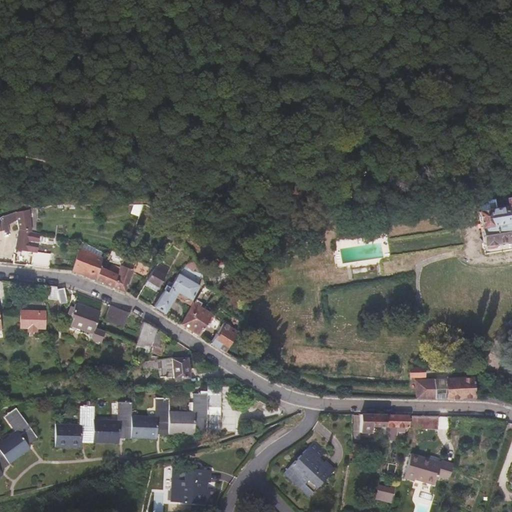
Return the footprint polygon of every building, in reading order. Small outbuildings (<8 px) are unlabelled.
[(511,189),(502,191),(503,198),(508,201),(509,205),(505,206),(503,209),(495,210),(493,200),(478,203),(484,242),(488,241),(488,245),(511,241),(511,189)] [(9,226),(17,221),(18,229),(31,231),(30,211),(6,216),(0,219),(0,231),(6,230),(10,230),(9,226)] [(36,253),(39,233),(31,231),(18,229),(16,249),(36,253)] [(100,267),(104,255),(101,254),(99,257),(92,253),(93,250),(89,248),(88,252),(79,248),(70,270),(112,288),(120,266),(113,264),(109,272),(100,267)] [(134,273),(139,261),(125,254),(120,266),(133,272),(134,273)] [(48,268),(49,257),(33,255),(31,266),(48,268)] [(147,279),(154,269),(139,261),(134,273),(147,279)] [(158,289),(169,270),(157,263),(154,269),(147,279),(146,281),(158,289)] [(124,293),(133,272),(120,266),(112,288),(124,293)] [(189,304),(199,287),(178,275),(167,293),(164,292),(153,308),(164,314),(175,297),(189,304)] [(206,294),(209,289),(204,286),(200,291),(206,294)] [(60,301),(57,290),(57,288),(49,287),(48,299),(60,301)] [(67,303),(64,290),(57,290),(60,301),(60,304),(67,303)] [(92,334),(100,313),(75,304),(71,317),(73,318),(70,326),(92,334)] [(209,325),(213,317),(193,304),(181,325),(199,336),(206,325),(208,326),(209,325)] [(121,328),(127,314),(119,309),(111,306),(105,321),(121,328)] [(44,329),(45,312),(21,311),(21,328),(27,329),(27,332),(37,332),(37,329),(44,329)] [(225,352),(237,332),(213,317),(209,325),(215,328),(216,326),(220,328),(211,343),(225,352)] [(150,350),(154,329),(143,323),(137,346),(150,350)] [(162,349),(165,335),(154,329),(150,350),(150,353),(160,355),(161,348),(162,349)] [(171,358),(153,361),(142,363),(144,372),(162,370),(162,376),(174,376),(174,378),(189,378),(188,359),(172,360),(171,358)] [(425,378),(425,370),(409,370),(409,378),(425,378)] [(474,380),(446,382),(434,382),(415,382),(415,399),(447,399),(475,399),(474,380)] [(220,432),(221,417),(222,387),(208,386),(207,396),(194,396),(193,413),(169,412),(170,400),(156,399),(155,417),(132,416),(132,404),(118,404),(117,421),(94,421),(94,409),(80,408),(80,426),(56,425),(55,446),(81,447),(82,440),(86,440),(85,443),(92,443),(92,442),(119,442),(120,436),(123,436),(123,439),(130,439),(130,438),(156,438),(157,432),(161,432),(160,435),(168,435),(168,434),(196,435),(196,428),(200,428),(199,431),(207,431),(207,432),(220,432)] [(9,463),(29,448),(26,443),(29,441),(31,443),(37,438),(16,410),(5,418),(16,432),(0,443),(0,476),(3,475),(0,471),(0,467),(1,466),(3,469),(9,465),(9,463)] [(384,427),(384,416),(361,415),(360,433),(371,434),(371,427),(384,427)] [(392,427),(393,416),(384,416),(384,427),(384,433),(388,438),(391,427),(392,427)] [(408,427),(408,416),(393,416),(392,427),(391,427),(388,438),(388,440),(395,442),(397,431),(406,432),(406,430),(407,430),(407,427),(408,427)] [(426,428),(426,417),(413,416),(409,430),(426,430),(426,428)] [(436,428),(437,417),(426,417),(426,428),(436,428)] [(333,470),(324,462),(323,464),(318,459),(324,453),(313,443),(283,474),(308,498),(333,470)] [(358,460),(360,446),(353,445),(351,459),(358,460)] [(440,462),(440,463),(429,460),(411,455),(404,479),(414,482),(415,481),(433,486),(436,477),(449,481),(453,465),(440,462)] [(205,489),(206,483),(208,483),(209,471),(174,468),(171,502),(214,505),(215,489),(205,489)] [(376,494),(375,495),(375,499),(391,502),(394,489),(388,488),(377,486),(376,494)] [(375,499),(375,495),(376,494),(368,492),(366,504),(373,506),(375,499)]
